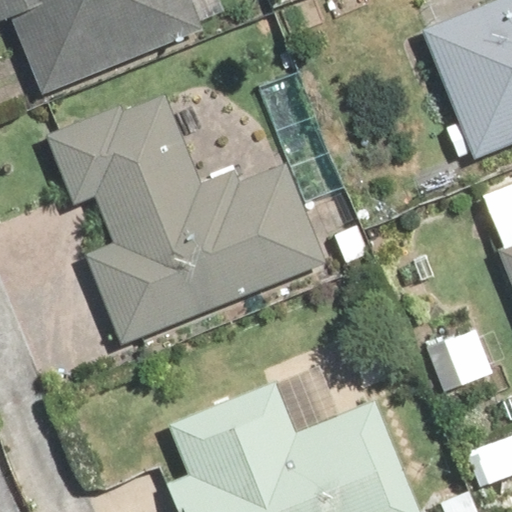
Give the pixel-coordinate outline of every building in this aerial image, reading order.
[(178,0),(0,0),(0,29),(5,28),(31,90),(189,24),(178,0)] [(511,0),(490,0),(413,31),(465,160),(511,141),(511,0)] [(292,158),(306,199),(346,185),(307,69),(267,83),(292,158)] [(120,342),(326,270),(286,156),(191,189),(159,98),(47,137),(120,342)] [(511,239),(485,250),(511,314),(511,239)] [(431,346),(447,392),(496,375),(481,329),(431,346)] [(193,471),(166,495),(173,511),(402,511),(357,414),(290,442),(265,394),(172,427),(193,471)]
